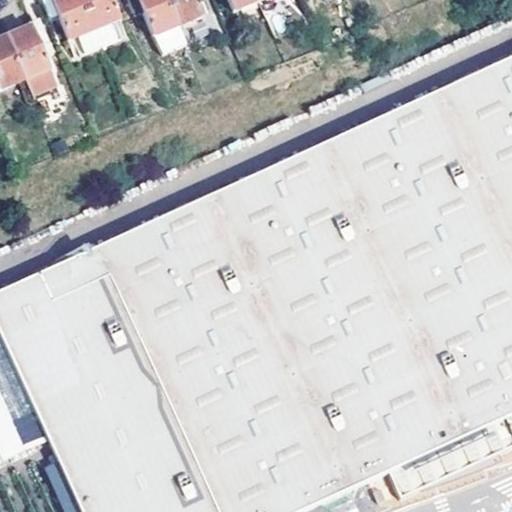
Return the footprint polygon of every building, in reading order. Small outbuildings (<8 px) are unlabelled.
[(99,51),(77,0),(53,0),(47,3),(49,7),(45,9),(42,10),(46,20),(57,16),(68,43),(72,42),(79,59),(99,51)] [(77,0),(99,51),(120,42),(113,25),(118,23),(108,0),(77,0)] [(137,14),(131,0),(129,0),(128,1),(124,2),(130,17),(137,14)] [(164,0),(131,0),(137,14),(140,13),(152,41),(160,59),(185,49),(177,30),(164,0)] [(164,0),(177,30),(201,20),(192,0),(164,0)] [(257,4),(255,0),(225,0),(232,15),(257,4)] [(31,30),(5,41),(23,84),(29,98),(54,87),(37,47),(41,45),(34,29),(31,30)] [(0,93),(23,84),(5,41),(0,42),(0,93)] [(511,66),(0,299),(0,464),(48,442),(78,511),(306,511),(352,492),(361,511),(377,511),(511,452),(511,66)]
